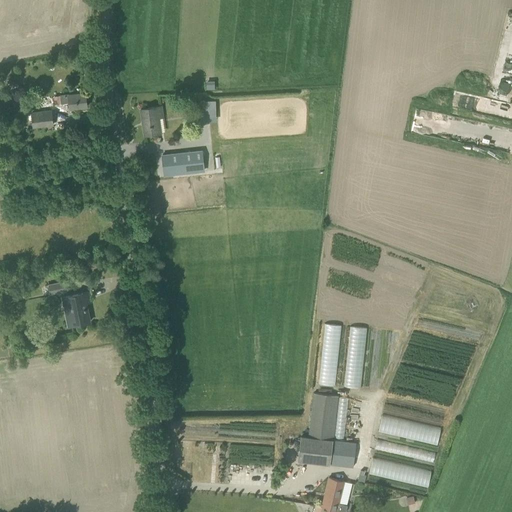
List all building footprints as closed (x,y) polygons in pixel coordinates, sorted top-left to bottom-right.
[(85,92),(60,95),(61,103),(69,102),(70,109),(87,106),(85,92)] [(215,120),(214,99),(196,100),(197,121),(215,120)] [(17,110),(27,109),(26,101),(16,102),(17,110)] [(144,135),(160,133),(158,118),(164,117),(162,106),(140,109),(144,135)] [(33,127),(53,124),(51,110),(32,113),(33,127)] [(164,176),(205,172),(202,149),(161,154),(164,176)] [(9,161),(2,163),(8,187),(15,186),(9,161)] [(48,285),(50,294),(65,291),(63,282),(48,285)] [(70,325),(73,325),(90,322),(86,303),(90,302),(88,292),(62,297),(64,307),(67,307),(70,325)] [(334,385),(341,325),(324,323),(317,383),(334,385)] [(360,387),(366,327),(348,326),(342,385),(360,387)] [(331,452),(337,395),(313,392),(312,406),(308,437),(305,437),(300,436),(297,461),(329,465),(330,463),(331,452)] [(380,414),(377,431),(436,444),(440,427),(380,414)] [(371,458),(368,474),(427,485),(430,469),(371,458)] [(329,477),(321,507),(337,511),(340,511),(345,511),(347,505),(339,503),(344,481),(329,477)] [(415,504),(413,496),(406,498),(407,505),(415,504)]
